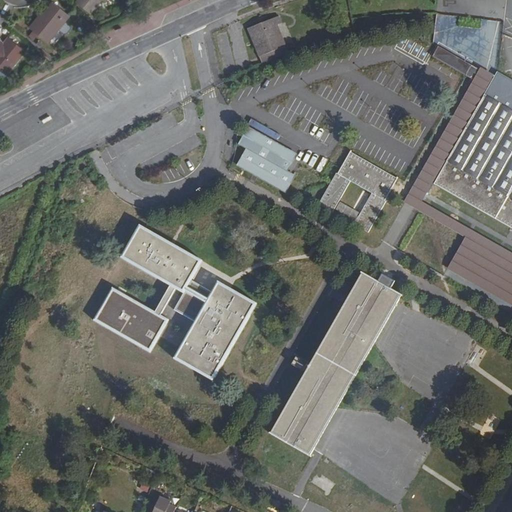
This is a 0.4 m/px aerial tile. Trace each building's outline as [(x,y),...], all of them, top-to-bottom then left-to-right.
[(78,0),(77,2),(90,13),(100,0),(105,0),(107,1),(107,0),(78,0)] [(69,16),(53,3),(39,21),(37,20),(31,28),(48,42),(69,16)] [(249,30),(263,63),(289,52),(278,26),(283,24),(280,17),(249,30)] [(9,38),(4,45),(2,47),(0,45),(0,41),(0,69),(6,75),(25,52),(9,38)] [(511,85),(493,75),(468,119),(460,114),(449,135),(456,140),(431,183),(508,227),(511,229),(511,85)] [(244,147),(235,165),(285,191),(295,174),(287,170),(297,152),(274,141),(278,133),(250,119),(237,143),(244,147)] [(384,201),(397,179),(350,152),(339,174),(335,172),(318,205),(332,214),(350,181),(372,193),(354,226),(368,234),(386,202),(384,201)] [(357,213),(340,203),(336,211),(353,221),(357,213)] [(202,262),(140,226),(121,258),(170,286),(155,312),(113,288),(95,320),(151,353),(171,319),(162,314),(176,290),(184,294),(174,311),(195,323),(174,359),(213,381),(257,305),(219,283),(209,300),(187,287),(202,262)] [(386,268),(378,282),(385,285),(393,271),(386,268)] [(385,285),(378,282),(361,272),(271,433),(309,455),(401,294),(385,285)] [(174,511),(176,510),(177,508),(170,505),(171,502),(160,498),(154,511),(174,511)]
